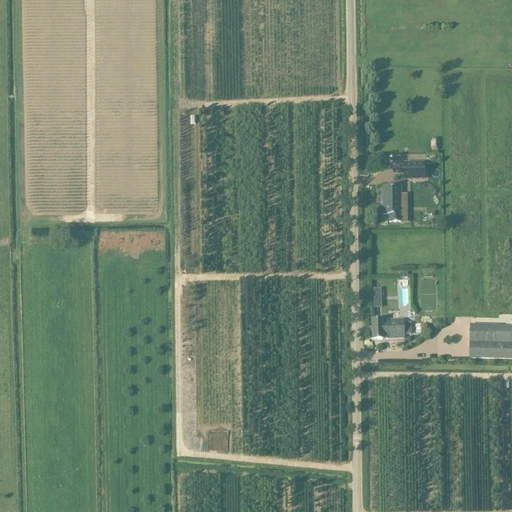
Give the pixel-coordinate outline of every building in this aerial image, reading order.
[(402,179),(423,179),(423,163),(402,163),(402,179)] [(382,188),(383,215),(400,215),(400,187),(382,188)] [(373,289),(373,308),(382,308),(381,289),(373,289)] [(403,339),(403,336),(411,336),(410,323),(403,323),(403,320),(381,321),(371,321),(372,341),(382,341),(382,340),(403,339)] [(511,327),(470,326),(470,344),(469,360),(511,361),(511,345),(483,345),(483,343),(511,344),(511,327)]
